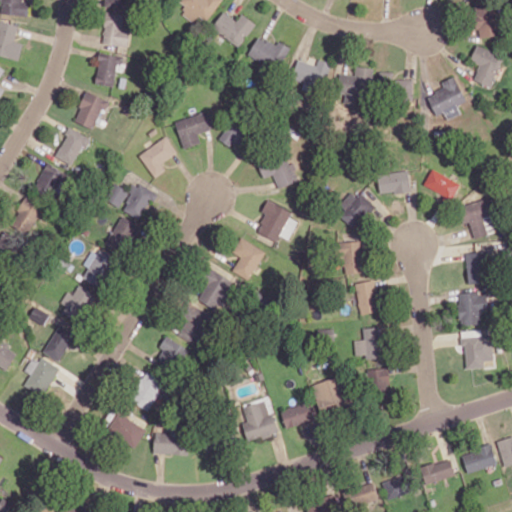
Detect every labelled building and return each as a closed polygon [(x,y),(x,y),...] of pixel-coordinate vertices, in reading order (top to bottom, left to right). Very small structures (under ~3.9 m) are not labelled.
[(1,14),(28,15),(29,1),(23,1),(22,0),(0,0),(0,4),(1,4),(1,14)] [(179,0),(179,1),(186,6),(181,13),(193,22),(198,15),(207,21),(220,0),(179,0)] [(474,2),(475,36),(494,35),(493,1),(474,2)] [(130,27),(124,27),(125,13),(106,11),(103,43),(128,46),(130,27)] [(241,13),(236,20),(223,11),(211,28),(239,47),(255,23),(241,13)] [(0,55),(20,59),(24,42),(15,40),(18,24),(0,20),(0,55)] [(247,53),(276,72),(291,48),(278,40),(275,45),(259,35),(247,53)] [(473,79),(490,87),(504,57),(477,44),(470,60),(480,64),(473,79)] [(123,56),(100,51),(94,83),(113,86),(117,65),(121,66),(123,56)] [(292,78),(323,88),(331,62),(318,58),(316,65),(298,59),(292,78)] [(338,74),(338,101),(356,101),(356,95),(372,95),(373,67),(356,66),(355,74),(338,74)] [(394,78),(394,72),(379,71),(378,96),(413,97),(413,78),(394,78)] [(444,112),(447,119),(461,113),(457,105),(466,101),(454,75),(441,82),(444,87),(427,95),(436,115),(444,112)] [(74,120),(93,129),(107,100),(87,91),(74,120)] [(175,120),(183,148),(201,143),(198,132),(211,129),(206,111),(175,120)] [(253,135),(232,120),(220,136),(242,151),(253,135)] [(55,155),(73,165),(89,137),(70,127),(55,155)] [(155,177),(166,169),(161,163),(177,152),(166,136),(139,154),(155,177)] [(272,174),(279,189),(299,180),(286,150),(257,162),(264,178),(272,174)] [(68,174),(49,162),(33,187),(52,199),(68,174)] [(423,184),(451,200),(460,183),(432,168),(423,184)] [(378,172),(379,193),(410,191),(409,171),(378,172)] [(140,218),(149,199),(155,202),(159,193),(136,182),(123,211),(140,218)] [(128,189),(114,183),(107,200),(120,206),(128,189)] [(354,226),(372,206),(353,189),(335,209),(354,226)] [(10,223),(28,235),(45,207),(26,196),(10,223)] [(292,211),(267,199),(260,212),(265,214),(257,231),(277,241),(292,211)] [(473,237),(495,232),(489,200),(459,205),(462,223),(470,221),(473,237)] [(139,225),(122,215),(105,244),(121,254),(139,225)] [(266,252),(242,237),(232,251),(241,256),(232,269),(248,280),(266,252)] [(362,241),(342,242),(343,273),(363,272),(362,241)] [(83,277),(99,287),(114,263),(92,249),(83,264),(89,267),(83,277)] [(486,252),(467,252),(468,283),(487,283),(486,252)] [(196,296),(218,312),(237,285),(214,269),(196,296)] [(382,310),(375,278),(355,283),(362,314),(382,310)] [(95,294),(79,284),(73,295),(69,293),(59,310),(78,322),(95,294)] [(481,311),(488,311),(488,292),(458,293),(459,325),(481,324),(481,311)] [(76,335),(60,324),(43,350),(58,361),(76,335)] [(363,328),(364,338),(354,340),(356,355),(365,354),(366,359),(385,356),(380,325),(363,328)] [(466,368),(484,367),(484,360),(493,360),(492,334),(481,335),(481,329),(460,330),(461,346),(465,346),(466,368)] [(189,344),(167,333),(159,347),(162,349),(155,363),(174,373),(189,344)] [(0,366),(6,370),(17,350),(0,340),(0,366)] [(40,361),(31,357),(25,371),(30,373),(24,386),(45,396),(59,366),(41,357),(40,361)] [(368,369),(370,398),(390,397),(388,367),(368,369)] [(148,410),(165,381),(146,370),(129,399),(148,410)] [(311,384),(321,414),(350,405),(340,375),(311,384)] [(248,441),(279,431),(268,396),(242,404),(247,421),(242,422),(248,441)] [(316,417),(310,399),(280,411),(286,428),(316,417)] [(107,429),(135,447),(146,429),(118,412),(107,429)] [(154,428),(153,452),(185,454),(186,429),(154,428)] [(511,436),(497,440),(504,465),(511,463),(511,436)] [(467,472),(498,464),(493,444),(462,452),(467,472)] [(420,467),(426,484),(455,474),(450,457),(420,467)] [(412,470),(403,471),(404,477),(384,479),(386,496),(415,493),(412,470)] [(378,500),(374,482),(343,490),(347,508),(378,500)] [(308,511),(338,511),(334,494),(306,501),(308,511)]
